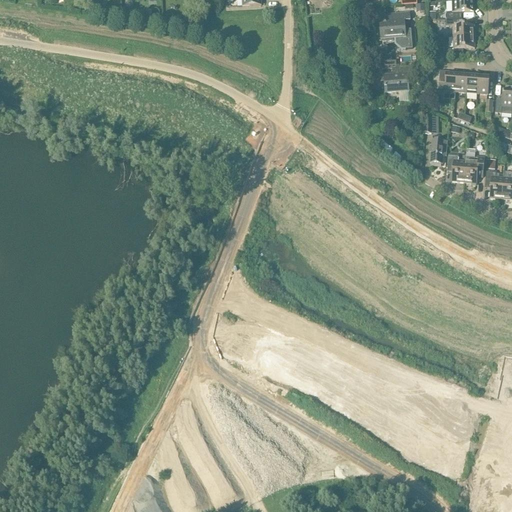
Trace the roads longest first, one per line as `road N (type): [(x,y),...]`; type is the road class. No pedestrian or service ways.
road 1 (unclassified): [(0,43),(71,83),(197,112),(279,163)]
road 2 (unclassified): [(511,312),(399,264),(284,167)]
road 3 (track): [(199,325),(191,376),(204,418),(262,511)]
road 4 (residential): [(279,163),(285,0)]
